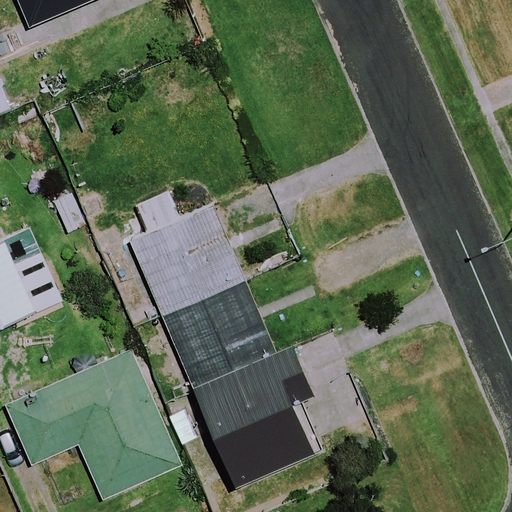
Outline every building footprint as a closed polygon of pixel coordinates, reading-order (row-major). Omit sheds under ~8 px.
[(90,0),(20,0),(29,23),(90,0)] [(0,114),(13,111),(0,68),(0,114)] [(167,314),(245,281),(213,205),(128,240),(161,317),(167,314)] [(5,235),(0,236),(0,324),(37,308),(5,235)] [(196,382),(274,349),(245,281),(167,314),(196,382)] [(274,349),(196,382),(238,482),(320,448),(298,395),(307,391),(287,344),(274,349)] [(181,463),(133,349),(6,402),(31,462),(78,442),(101,497),(181,463)]
